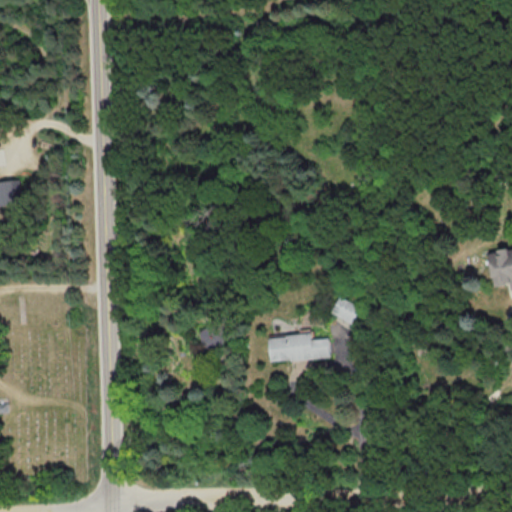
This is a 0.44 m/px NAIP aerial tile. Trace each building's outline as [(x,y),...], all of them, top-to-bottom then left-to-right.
[(0,204),(20,203),(19,180),(0,180),(0,204)] [(511,249),(493,252),(498,285),(511,283),(511,249)] [(362,306),(340,295),(332,312),(353,323),(362,306)] [(226,347),(229,311),(215,309),(211,345),(226,347)] [(272,360),(332,357),(331,332),(270,335),(272,360)]
